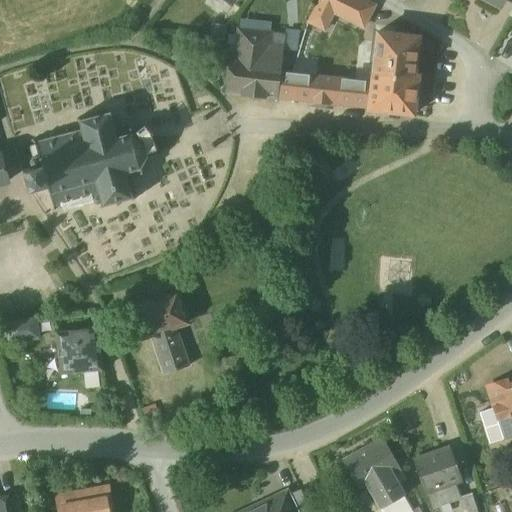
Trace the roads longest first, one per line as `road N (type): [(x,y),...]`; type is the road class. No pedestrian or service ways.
road 1 (residential): [(511,313),(350,423),(239,452),(145,445)]
road 2 (residential): [(472,122),(233,115)]
road 3 (residential): [(472,122),(484,83),(478,53),(385,0)]
road 4 (residential): [(145,445),(19,446)]
